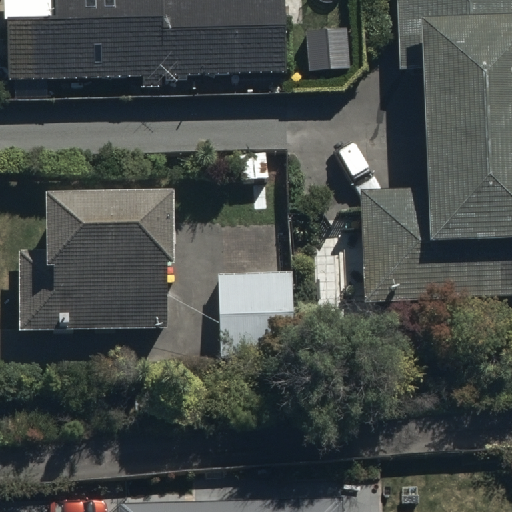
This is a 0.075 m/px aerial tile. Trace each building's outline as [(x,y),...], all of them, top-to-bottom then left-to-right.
[(6,46),(7,98),(285,93),(283,0),(50,0),(51,46),(6,46)] [(511,314),(511,0),(392,0),(397,92),(415,91),(421,209),(359,212),(364,322),(511,314)] [(17,350),(166,349),(166,304),(172,304),(171,228),(16,229),(17,350)] [(294,281),(216,283),(219,373),(296,371),(294,281)] [(344,511),(344,499),(121,504),(120,511),(344,511)]
